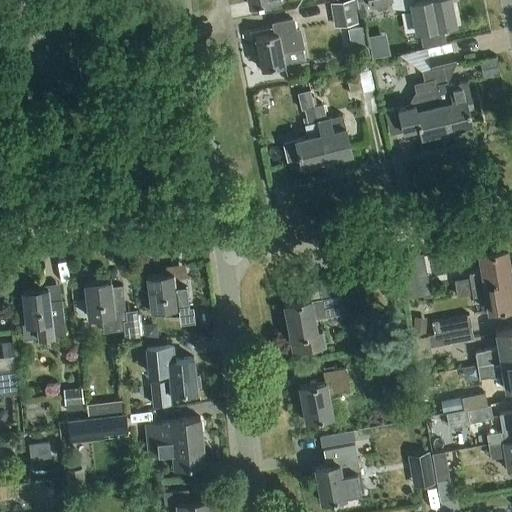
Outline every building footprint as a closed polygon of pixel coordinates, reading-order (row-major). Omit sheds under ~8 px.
[(336,26),(359,22),(355,0),(343,0),(331,2),(336,26)] [(416,0),(392,0),(393,2),(394,6),(417,8),(418,12),(433,9),(434,12),(423,14),(423,15),(412,17),(415,32),(419,31),(422,46),(447,41),(444,27),(458,24),(453,0),(426,0),(416,2),(416,0)] [(263,67),(305,59),(303,47),(305,46),(301,27),(295,28),(293,19),(274,23),(276,33),(257,37),(261,54),(257,56),(259,66),(263,66),(263,67)] [(379,53),(395,51),(393,31),(376,33),(379,53)] [(400,108),(405,130),(421,126),(423,135),(434,133),(436,141),(450,137),(448,129),(433,69),(434,69),(431,57),(430,58),(428,49),(410,53),(412,61),(424,70),(424,71),(426,81),(415,83),(417,91),(410,106),(400,108)] [(473,123),(470,108),(474,106),(468,81),(451,86),(446,66),(458,63),(455,52),(431,57),(434,69),(433,69),(448,129),(473,123)] [(496,56),(482,59),(486,76),(500,72),(496,56)] [(359,72),(363,92),(376,90),(372,69),(359,72)] [(306,124),(309,136),(285,142),(289,160),(301,157),(303,165),(328,159),(315,106),(316,105),(312,89),(299,93),(303,110),(306,109),(309,123),(306,124)] [(347,127),(335,130),(332,116),(328,117),(325,103),(316,105),(315,106),(328,159),(353,153),(347,127)] [(480,254),(483,271),(470,273),(470,277),(456,280),(457,287),(511,277),(511,264),(509,248),(480,254)] [(417,288),(411,256),(398,258),(403,291),(417,288)] [(188,286),(176,287),(175,272),(149,275),(153,309),(179,306),(179,313),(191,312),(188,286)] [(285,303),(292,338),(294,351),(327,345),(325,331),(318,332),(314,311),(334,307),(335,314),(346,312),(339,275),(319,279),(322,297),(312,299),(312,298),(302,300),(285,303)] [(511,306),(511,277),(457,287),(459,296),(474,294),(474,297),(487,295),(490,311),(511,306)] [(116,321),(124,320),(126,340),(141,338),(137,308),(127,309),(126,293),(114,294),(113,279),(87,282),(91,316),(115,313),(116,321)] [(28,323),(23,323),(25,338),(29,338),(55,335),(54,329),(66,328),(62,298),(51,299),(49,286),(24,289),(28,323)] [(433,321),(435,333),(473,326),(470,313),(433,321)] [(415,319),(414,331),(426,332),(427,320),(415,319)] [(156,321),(142,323),(144,338),(158,336),(156,321)] [(473,326),(435,333),(415,337),(419,357),(433,354),(432,346),(475,337),(473,326)] [(477,351),(479,364),(511,358),(511,329),(497,332),(500,346),(487,348),(487,349),(477,351)] [(4,342),(6,357),(17,355),(15,341),(4,342)] [(196,356),(174,358),(172,346),(147,348),(150,372),(171,370),(172,378),(152,380),(155,403),(172,401),(171,393),(199,390),(199,387),(203,385),(202,375),(198,375),(196,356)] [(0,367),(18,366),(17,356),(0,357),(0,367)] [(511,358),(479,364),(482,377),(491,375),(492,376),(505,374),(507,390),(511,388),(511,358)] [(18,366),(0,367),(0,380),(19,379),(18,366)] [(330,394),(351,390),(347,367),(325,370),(327,380),(301,385),(307,419),(325,416),(325,415),(333,414),(330,394)] [(69,410),(85,409),(83,387),(65,388),(66,404),(68,404),(69,410)] [(486,392),(463,396),(465,409),(468,408),(488,404),(486,392)] [(123,396),(106,398),(108,413),(125,411),(123,396)] [(448,399),(442,400),(444,410),(450,409),(463,407),(461,397),(448,399)] [(416,401),(406,403),(409,418),(419,416),(416,401)] [(464,409),(448,412),(450,426),(471,422),(494,418),(492,404),(488,405),(488,404),(468,408),(465,409),(464,409)] [(511,410),(501,413),(504,430),(489,432),(491,443),(511,439),(511,410)] [(71,442),(105,438),(105,434),(129,431),(127,413),(68,420),(71,442)] [(147,422),(151,456),(175,452),(176,464),(206,461),(206,460),(206,458),(209,455),(211,451),(212,446),(210,442),(207,438),(203,435),(201,415),(170,419),(147,422)] [(507,450),(508,453),(511,468),(511,439),(491,443),(493,453),(507,450)] [(50,441),(37,442),(39,458),(52,457),(50,441)] [(348,496),(345,480),(363,477),(357,443),(325,449),(327,465),(317,466),(323,502),(340,499),(340,498),(348,496)] [(445,451),(434,453),(438,480),(450,478),(445,451)] [(435,465),(418,468),(420,484),(438,481),(435,465)] [(179,511),(211,511),(210,498),(191,500),(190,487),(165,489),(166,503),(178,502),(179,511)]
